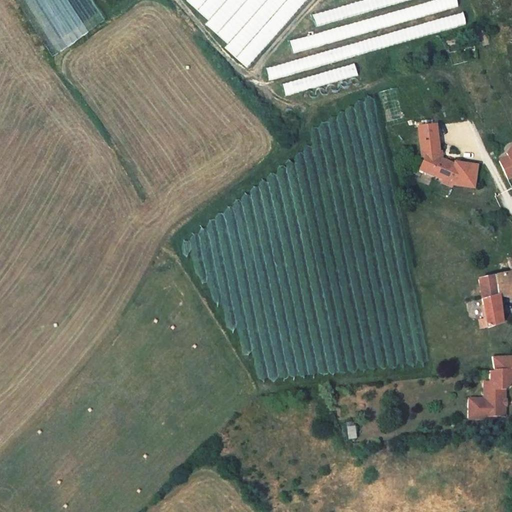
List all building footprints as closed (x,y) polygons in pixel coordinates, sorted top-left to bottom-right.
[(183,0),(227,36),(277,35),(306,0),(183,0)] [(333,0),(335,6),(308,17),(309,24),(314,37),(288,40),(289,50),(292,50),(314,41),(447,26),(431,32),(449,30),(464,24),(463,14),(420,19),(442,10),(456,8),(455,0),(333,0)] [(270,77),(297,69),(294,60),(267,68),(270,77)] [(427,154),(422,121),(405,123),(408,152),(411,153),(407,166),(439,179),(439,180),(461,183),(464,161),(442,158),(442,160),(427,154)] [(511,145),(503,150),(506,157),(497,161),(505,180),(511,176),(511,145)] [(511,220),(496,224),(499,241),(511,239),(511,220)] [(511,255),(499,259),(499,260),(500,268),(506,288),(508,295),(511,295),(511,255)] [(484,269),(487,289),(506,288),(500,268),(484,269)] [(487,289),(484,269),(465,270),(471,309),(468,311),(470,320),(475,320),(491,313),(487,289)] [(493,410),(494,410),(496,410),(495,384),(505,372),(500,367),(499,363),(506,363),(504,349),(481,352),(484,368),(482,368),(482,377),(480,377),(473,377),(474,393),(474,398),(461,398),(461,411),(487,411),(493,410)] [(474,398),(474,393),(459,394),(459,414),(487,413),(487,411),(461,411),(461,398),(474,398)]
